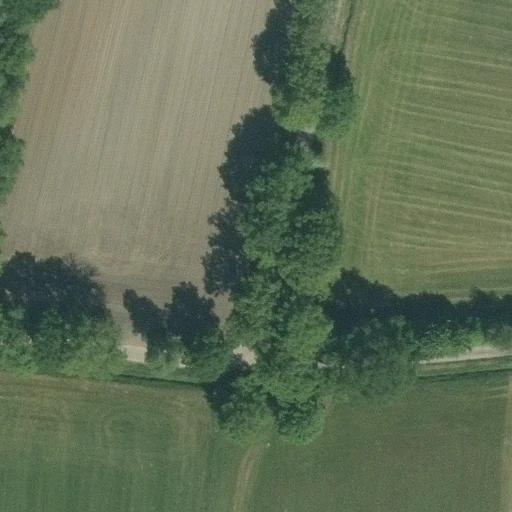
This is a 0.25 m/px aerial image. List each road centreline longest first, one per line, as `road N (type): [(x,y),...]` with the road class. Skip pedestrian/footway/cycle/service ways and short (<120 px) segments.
road 1 (unclassified): [(0,341),(254,363),(334,0)]
road 2 (track): [(254,363),(511,350)]
